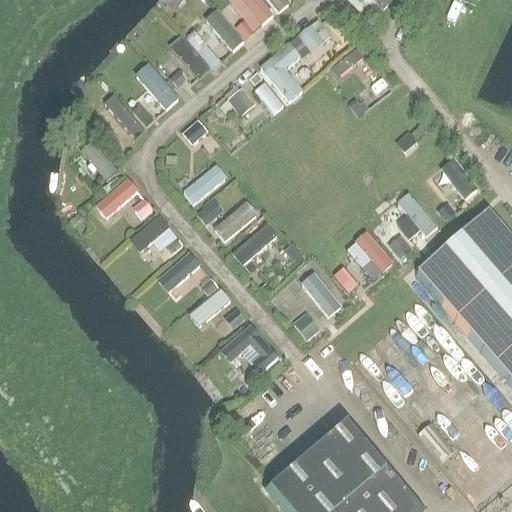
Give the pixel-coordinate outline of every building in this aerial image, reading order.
[(238,0),(259,29),(273,19),(259,0),(238,0)] [(263,0),(278,17),(289,7),(283,0),(263,0)] [(367,0),(382,14),(393,3),(389,0),(367,0)] [(367,8),(359,16),(370,26),(378,18),(367,8)] [(231,55),(243,44),(216,13),(204,23),(229,53),(230,53),(231,55)] [(303,47),(316,36),(323,44),(330,38),(317,22),(296,40),(303,47)] [(235,32),(245,43),(255,34),(245,23),(235,32)] [(198,84),(210,73),(180,40),(168,50),(198,84)] [(284,73),(299,60),(288,46),(259,71),(288,106),(302,94),(284,73)] [(207,49),(198,57),(211,72),(220,64),(207,49)] [(338,81),(360,60),(352,51),(330,72),(338,81)] [(152,116),(174,97),(148,67),(139,76),(156,95),(144,106),(152,116)] [(168,82),(176,91),(186,82),(179,73),(168,82)] [(248,82),(253,88),(261,80),(256,75),(248,82)] [(273,118),(283,109),(264,86),(254,94),(273,118)] [(248,100),(241,92),(227,103),(234,111),(248,100)] [(135,144),(145,135),(113,98),(103,107),(135,144)] [(359,108),(352,113),(357,120),(368,111),(363,105),(359,108)] [(139,108),(132,115),(146,130),(153,124),(139,108)] [(199,141),(206,134),(197,124),(190,130),(199,141)] [(126,153),(117,142),(108,150),(117,161),(126,153)] [(105,184),(116,174),(90,145),(79,154),(105,184)] [(464,204),(478,193),(453,161),(439,173),(464,204)] [(105,222),(138,194),(127,182),(94,210),(105,222)] [(106,187),(99,194),(103,199),(111,193),(106,187)] [(425,227),(434,219),(418,200),(409,207),(417,217),(416,219),(421,226),(423,224),(425,227)] [(141,222),(152,212),(144,202),(132,211),(141,222)] [(437,215),(445,225),(456,217),(448,207),(437,215)] [(205,229),(216,220),(207,209),(196,218),(205,229)] [(224,244),(251,221),(242,210),(215,233),(224,244)] [(415,278),(511,391),(511,238),(490,213),(415,278)] [(407,218),(396,227),(409,242),(420,233),(407,218)] [(139,256),(169,231),(159,219),(129,245),(139,256)] [(241,268),(275,236),(264,224),(230,256),(241,268)] [(176,241),(164,251),(170,258),(182,249),(176,241)] [(404,244),(392,254),(399,262),(411,252),(404,244)] [(292,246),(283,254),(292,264),(301,256),(292,246)] [(372,285),(381,277),(370,264),(355,247),(346,255),(361,272),(372,285)] [(244,267),(250,274),(265,261),(259,254),(244,267)] [(171,293),(199,268),(188,256),(160,281),(171,293)] [(332,279),(342,290),(352,281),(342,270),(332,279)] [(330,322),(342,312),(313,278),(301,287),(330,322)] [(199,291),(207,300),(217,291),(209,282),(199,291)] [(263,300),(272,293),(266,286),(258,293),(263,300)] [(198,332),(231,305),(220,292),(187,319),(198,332)] [(306,316),(292,326),(307,344),(320,334),(306,316)] [(242,328),(233,318),(222,328),(231,338),(242,328)] [(250,328),(219,355),(230,367),(250,350),(259,361),(251,367),(260,377),(278,360),(261,340),(250,328)] [(419,511),(346,427),(270,492),(286,511),(419,511)] [(430,427),(417,438),(441,466),(454,455),(430,427)]
